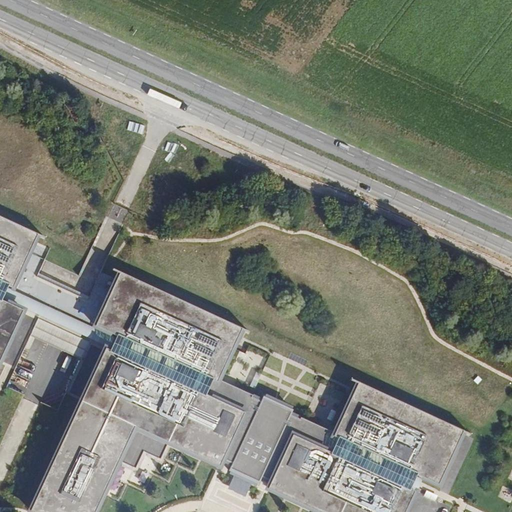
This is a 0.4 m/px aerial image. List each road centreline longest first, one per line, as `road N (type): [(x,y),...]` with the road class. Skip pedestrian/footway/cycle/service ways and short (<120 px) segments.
road 1 (primary): [(0,19),(511,252)]
road 2 (primary): [(511,226),(8,0)]
